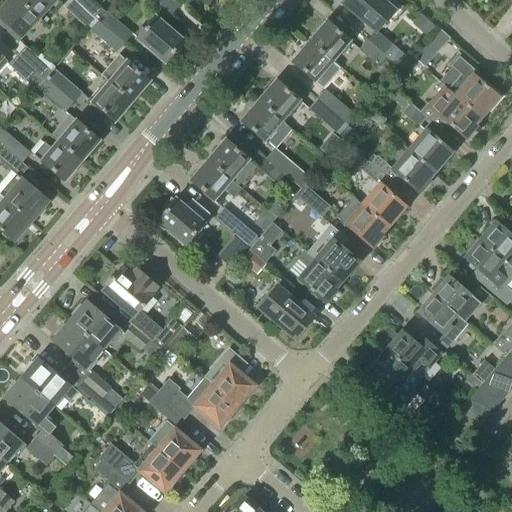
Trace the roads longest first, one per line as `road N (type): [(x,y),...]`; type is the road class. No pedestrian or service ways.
road 1 (residential): [(302,383),(511,137)]
road 2 (residential): [(302,383),(99,206)]
road 3 (tertiary): [(99,206),(272,0)]
road 4 (tertiary): [(0,322),(99,206)]
